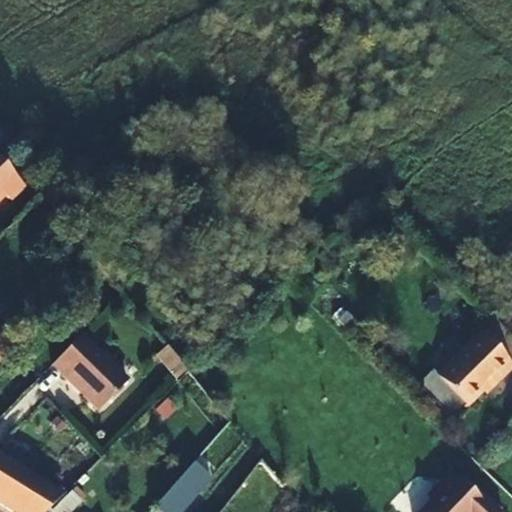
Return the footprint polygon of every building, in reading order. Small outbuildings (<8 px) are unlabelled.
[(27,185),(0,157),(0,199),(7,193),(12,199),(27,185)] [(490,386),(510,365),(477,331),(433,374),(464,406),(487,382),(490,386)] [(0,360),(12,351),(0,337),(0,360)] [(125,382),(78,337),(50,366),(97,412),(125,382)] [(0,454),(0,505),(11,511),(46,511),(63,496),(0,454)] [(302,511),(258,462),(235,487),(217,511),(302,511)] [(178,511),(206,478),(191,464),(152,508),(156,511),(178,511)] [(439,511),(437,511),(496,511),(487,502),(484,506),(459,481),(435,507),(439,511)] [(70,511),(73,509),(64,500),(52,511),(70,511)]
